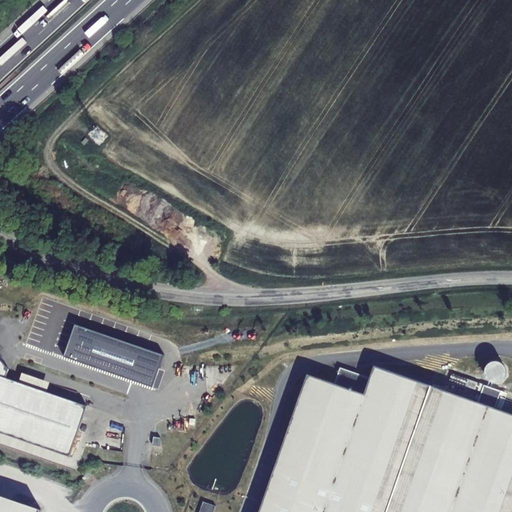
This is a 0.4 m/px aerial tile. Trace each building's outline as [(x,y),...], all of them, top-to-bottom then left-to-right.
[(0,440),(68,464),(87,403),(7,375),(9,367),(0,357),(0,440)] [(489,360),(485,378),(502,382),(506,364),(489,360)] [(299,380),(253,511),(511,511),(511,423),(366,373),(356,398),(299,380)] [(496,404),(501,391),(484,384),(479,397),(496,404)] [(0,495),(0,511),(41,511),(42,510),(0,495)] [(199,511),(212,511),(214,504),(201,501),(199,511)]
